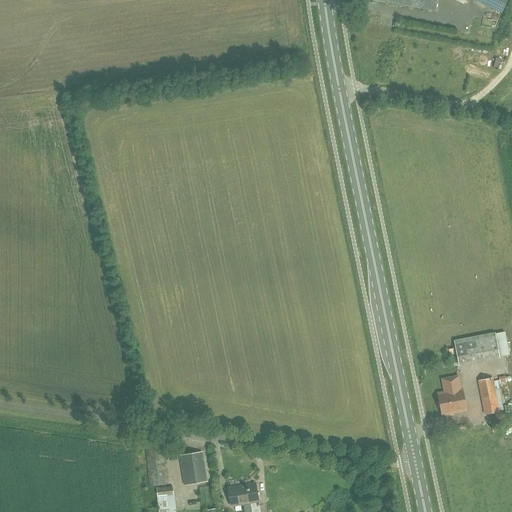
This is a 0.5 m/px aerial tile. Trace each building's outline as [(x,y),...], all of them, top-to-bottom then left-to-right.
[(374,0),(436,11),(437,0),(374,0)] [(471,0),(501,14),(507,0),(471,0)] [(499,357),(495,334),(455,341),(460,365),(499,357)] [(439,400),(463,395),(462,389),(460,389),(458,376),(443,379),(445,392),(438,393),(439,400)] [(499,380),(493,381),(493,378),(479,381),(483,401),(491,400),(493,407),(502,405),(499,389),(501,388),(500,384),(506,383),(505,376),(498,377),(499,380)] [(466,411),(463,395),(439,400),(442,415),(466,411)] [(146,445),(149,487),(167,485),(163,442),(146,445)] [(207,481),(202,452),(180,456),(185,485),(207,481)] [(256,484),(237,487),(229,488),(231,506),(240,505),(259,501),(256,484)] [(176,511),(175,497),(174,486),(157,488),(148,488),(149,499),(157,499),(158,511),(176,511)]
